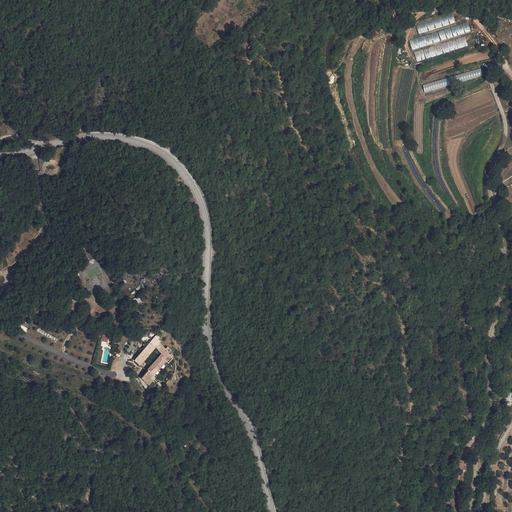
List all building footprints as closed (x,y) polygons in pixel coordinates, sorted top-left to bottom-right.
[(418,33),(455,23),(453,14),(416,24),(418,33)] [(411,49),(471,32),(468,23),(409,39),(411,49)] [(465,37),(414,51),(416,61),(468,47),(465,37)] [(481,70),(422,83),(424,90),(482,77),(481,70)] [(172,356),(176,351),(157,329),(152,335),(138,353),(143,359),(160,342),(165,348),(145,371),(152,377),(157,371),(157,367),(169,353),(172,356)] [(100,341),(107,343),(109,336),(102,334),(100,341)]
